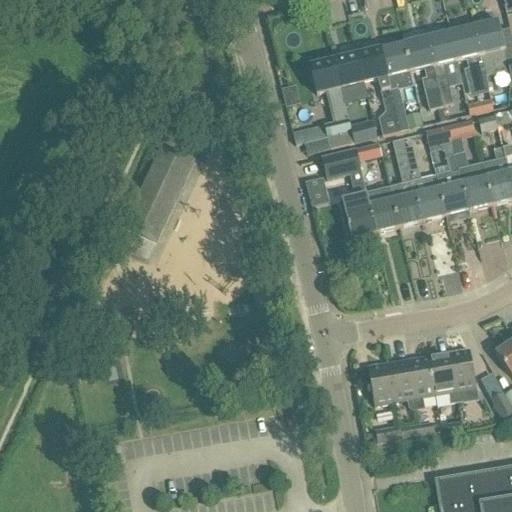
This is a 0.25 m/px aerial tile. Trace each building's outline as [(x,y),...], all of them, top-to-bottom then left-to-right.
[(498,25),(474,31),(485,78),(509,72),(507,63),(504,54),(505,54),(502,43),(498,25)] [(474,31),(451,36),(457,65),(471,61),(474,73),(468,74),(474,98),(482,96),(485,113),(493,111),(485,78),(474,31)] [(451,36),(404,47),(411,76),(424,73),(427,83),(423,84),(430,114),(453,108),(445,80),(447,80),(444,68),(457,65),(451,36)] [(511,46),(511,41),(502,43),(505,54),(504,54),(507,63),(511,61),(511,46)] [(404,47),(381,53),(400,136),(409,134),(399,90),(413,86),(411,76),(404,47)] [(381,53),(357,58),(364,87),(379,83),(388,120),(380,122),(384,140),(400,136),(381,53)] [(357,58),(334,64),(341,92),(364,87),(357,58)] [(315,68),(310,70),(317,98),(327,95),(334,127),(325,129),(328,141),(352,136),(351,134),(349,124),(341,92),(334,64),(325,66),(323,62),(315,64),(315,68)] [(467,114),(442,115),(443,129),(467,128),(467,114)] [(424,131),(420,116),(405,120),(406,122),(409,134),(424,131)] [(495,119),(478,123),(481,137),(499,134),(495,119)] [(352,136),(354,147),(377,142),(374,129),(351,134),(352,136)] [(448,132),(424,138),(429,156),(452,150),(448,132)] [(403,188),(389,191),(399,232),(422,226),(405,152),(404,152),(402,144),(392,146),(403,188)] [(161,149),(114,248),(146,264),(193,165),(161,149)] [(293,154),(297,172),(317,167),(313,149),(293,154)] [(511,149),(502,151),(511,190),(511,149)] [(413,150),(405,152),(422,226),(445,220),(436,180),(421,183),(413,150)] [(496,164),(482,167),(492,209),(511,204),(511,190),(502,151),(493,154),(496,164)] [(375,237),(363,186),(355,154),(322,162),(328,184),(351,178),(356,200),(342,203),(352,243),(375,237)] [(464,156),(455,158),(469,215),(492,209),(482,167),(467,171),(464,156)] [(449,176),(436,180),(445,220),(469,215),(455,158),(445,161),(449,176)] [(389,191),(366,197),(375,237),(399,232),(389,191)] [(511,345),(495,357),(511,381),(511,380),(511,345)] [(469,354),(448,357),(456,405),(463,404),(461,395),(476,393),(469,354)] [(448,357),(428,360),(435,400),(447,398),(449,407),(456,405),(448,357)] [(408,364),(416,414),(419,429),(423,428),(420,413),(424,413),(422,402),(435,400),(428,360),(408,364)] [(408,364),(388,367),(395,407),(406,405),(407,412),(411,415),(416,414),(408,364)] [(388,367),(367,371),(374,410),(395,407),(388,367)] [(511,418),(511,412),(505,400),(504,401),(501,397),(491,403),(502,424),(511,418)] [(460,426),(447,428),(448,438),(461,436),(460,426)] [(423,428),(419,429),(421,439),(434,437),(432,427),(423,428)] [(419,429),(406,431),(408,441),(421,439),(419,429)] [(399,431),(375,435),(377,446),(401,442),(399,431)] [(511,511),(511,472),(437,485),(441,511),(511,511)]
